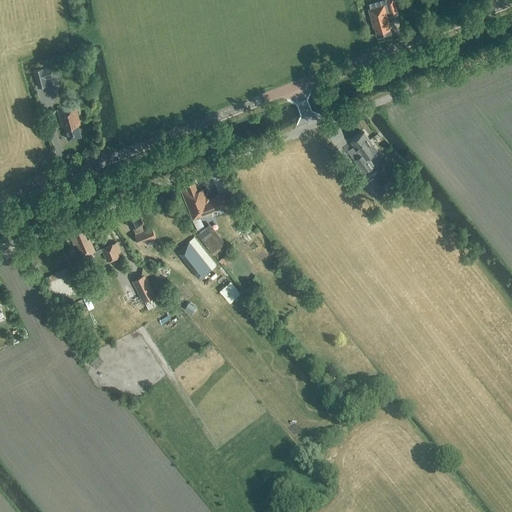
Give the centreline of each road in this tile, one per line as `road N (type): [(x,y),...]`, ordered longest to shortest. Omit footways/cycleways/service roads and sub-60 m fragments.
road 1 (unclassified): [(0,249),(310,127)]
road 2 (tertiary): [(0,204),(295,87)]
road 3 (tertiary): [(295,87),(511,5)]
road 4 (unclassified): [(310,127),(511,53)]
